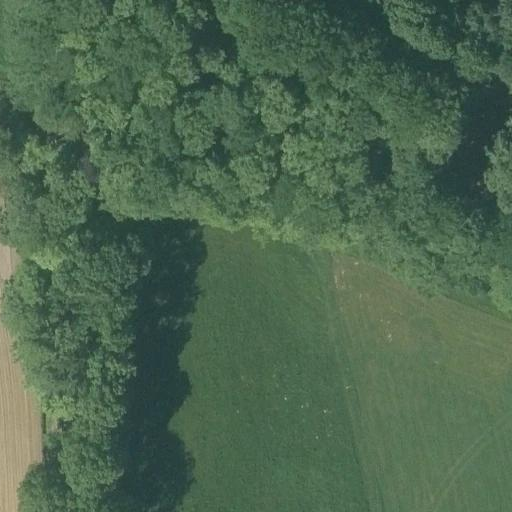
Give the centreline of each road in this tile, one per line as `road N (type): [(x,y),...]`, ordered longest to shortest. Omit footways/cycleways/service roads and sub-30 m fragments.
road 1 (unclassified): [(67,511),(67,0)]
road 2 (unclassified): [(511,109),(324,0)]
